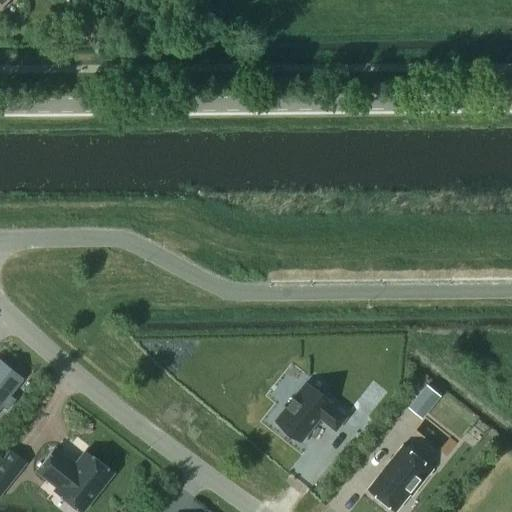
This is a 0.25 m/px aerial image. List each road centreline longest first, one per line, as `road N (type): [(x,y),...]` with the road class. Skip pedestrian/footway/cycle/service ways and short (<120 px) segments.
road 1 (unclassified): [(511,286),(238,292),(118,237),(0,238)]
road 2 (tertiary): [(511,102),(0,107)]
road 3 (residential): [(0,307),(266,511)]
